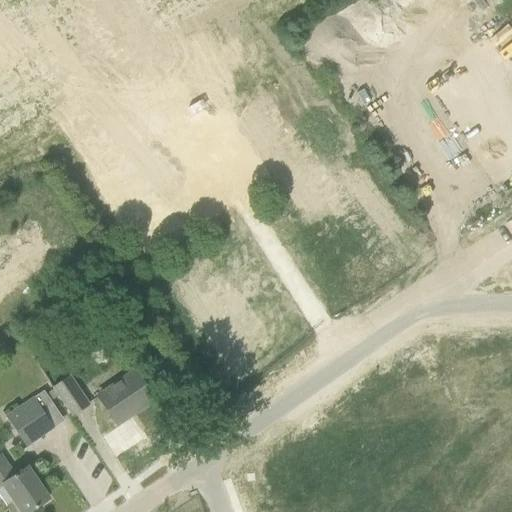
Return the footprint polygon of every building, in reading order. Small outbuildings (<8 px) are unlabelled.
[(0,0),(0,162),(64,131),(84,171),(262,84),(232,24),(281,0),(0,0)] [(116,425),(152,400),(133,373),(97,397),(116,425)] [(70,417),(89,405),(70,376),(51,388),(70,417)] [(25,448),(53,429),(32,398),(4,418),(25,448)] [(26,468),(10,479),(0,463),(0,482),(19,511),(29,511),(47,500),(26,468)]
